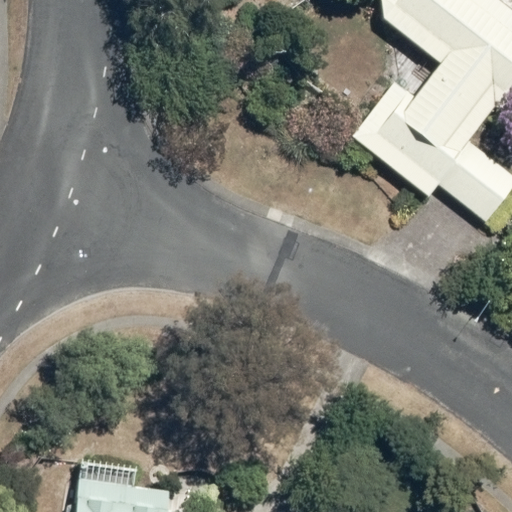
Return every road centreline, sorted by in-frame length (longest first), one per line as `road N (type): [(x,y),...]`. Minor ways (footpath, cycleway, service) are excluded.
road 1 (residential): [(36,180),(282,268),(366,308),(511,401)]
road 2 (residential): [(77,0),(57,120),(36,180)]
